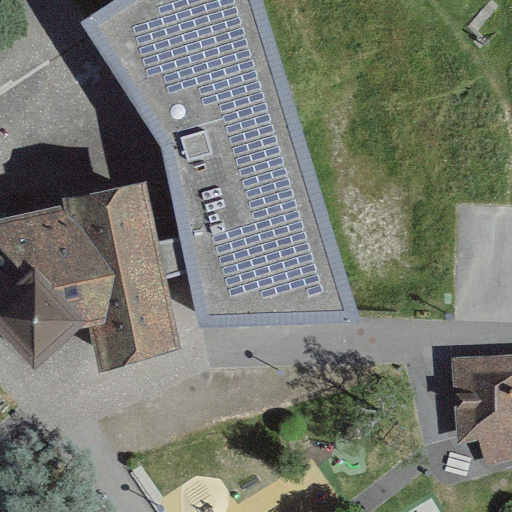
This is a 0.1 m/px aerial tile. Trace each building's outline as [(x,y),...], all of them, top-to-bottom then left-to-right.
[(266,0),(93,0),(80,8),(153,129),(168,163),(186,247),(192,280),(200,316),(362,313),(266,0)] [(99,384),(180,359),(169,287),(161,253),(160,246),(146,171),(60,187),(63,196),(0,211),(0,332),(34,369),(89,316),(99,384)] [(192,280),(186,247),(161,253),(169,287),(192,280)] [(511,434),(511,356),(456,357),(463,447),(483,442),(511,434)] [(511,434),(483,442),(487,467),(511,460),(511,434)]
